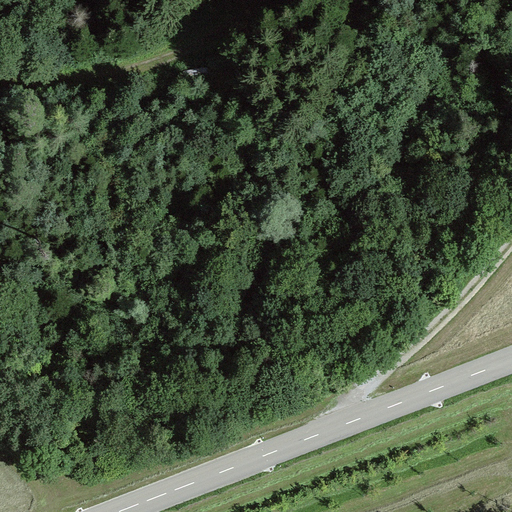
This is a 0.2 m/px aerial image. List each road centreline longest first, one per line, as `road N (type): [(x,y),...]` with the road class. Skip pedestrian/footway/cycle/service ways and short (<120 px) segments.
road 1 (tertiary): [(122,511),(511,361)]
road 2 (track): [(263,0),(230,29),(95,78),(0,82)]
road 3 (track): [(327,432),(511,255)]
